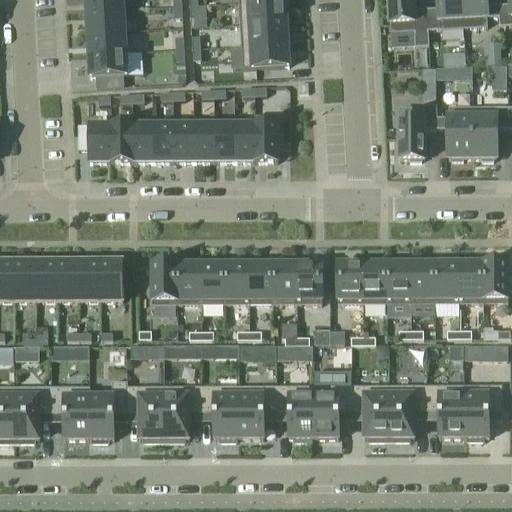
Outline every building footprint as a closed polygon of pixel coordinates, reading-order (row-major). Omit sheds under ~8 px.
[(123,14),(122,0),(85,0),(86,16),(123,14)] [(181,0),(173,0),(174,11),(182,11),(181,0)] [(199,10),(198,0),(189,0),(190,10),(199,10)] [(428,37),(428,35),(426,13),(414,14),(413,0),(388,0),(391,37),(414,36),(415,38),(428,37)] [(426,13),(428,35),(464,33),(461,0),(437,0),(439,12),(426,13)] [(461,0),(464,33),(487,32),(487,22),(498,21),(499,21),(498,9),(486,10),(485,0),(461,0)] [(511,30),(511,0),(509,0),(510,8),(498,9),(499,21),(498,21),(499,31),(511,30)] [(239,8),(240,29),(287,27),(285,5),(239,8)] [(199,22),(199,10),(190,10),(191,22),(199,22)] [(182,11),(174,11),(175,23),(183,23),(182,11)] [(125,35),(123,14),(86,16),(88,38),(125,35)] [(240,29),(241,51),(288,48),(287,27),(240,29)] [(126,57),(125,35),(88,38),(89,59),(126,57)] [(201,53),(200,41),(192,41),(193,53),(201,53)] [(184,42),(176,42),(176,54),(185,54),(184,42)] [(486,46),(487,66),(501,66),(500,46),(486,46)] [(241,51),(242,73),(289,71),(288,48),(241,51)] [(202,65),(201,53),(193,53),(193,65),(202,65)] [(185,54),(176,54),(177,66),(185,66),(185,54)] [(127,80),(126,57),(89,59),(90,82),(127,80)] [(472,85),(472,72),(436,72),(436,73),(436,84),(436,85),(472,85)] [(424,84),(436,84),(436,73),(424,73),(424,84)] [(123,80),(96,81),(96,94),(124,92),(123,80)] [(266,92),(254,93),(255,101),(267,100),(266,92)] [(254,93),(242,93),(243,102),(255,101),(254,93)] [(213,95),(214,103),(226,103),(225,94),(213,95)] [(214,103),(213,95),(202,96),(202,104),(214,103)] [(173,97),(173,105),(185,105),(185,96),(173,97)] [(161,98),(161,106),(173,105),(173,97),(161,98)] [(120,100),(120,108),(132,108),(132,99),(120,100)] [(132,99),(132,108),(144,107),(144,99),(132,99)] [(98,101),(99,110),(111,109),(110,100),(98,101)] [(410,164),(410,166),(421,166),(421,164),(424,164),(424,134),(436,134),(436,122),(437,122),(437,110),(423,110),(423,112),(399,112),(399,164),(410,164)] [(437,122),(436,122),(436,134),(448,134),(449,164),(451,164),(451,166),(463,166),(463,164),(473,164),(472,112),(449,112),(448,122),(446,122),(437,122)] [(508,112),(472,112),(473,164),(482,164),(482,166),(493,165),(493,163),(496,163),(496,133),(508,133),(508,112)] [(255,167),(278,167),(277,156),(277,149),(277,120),(254,120),(254,129),(255,130),(255,167)] [(193,130),(194,130),(194,167),(214,167),(214,130),(215,130),(215,125),(193,125),(193,130)] [(255,167),(255,130),(254,129),(234,130),(235,167),(255,167)] [(111,130),(89,130),(90,167),(110,167),(111,167),(111,130)] [(132,130),(111,130),(111,167),(133,167),(132,130)] [(153,130),(132,130),(133,167),(153,167),(153,130)] [(173,130),(153,130),(153,167),(173,167),(173,130)] [(193,130),(173,130),(173,167),(194,167),(194,130),(193,130)] [(214,167),(235,167),(234,130),(215,130),(214,130),(214,167)] [(444,268),(435,268),(435,309),(459,309),(459,265),(444,266),(444,268)] [(474,265),(459,265),(459,309),(483,308),(483,268),(474,268),(474,265)] [(492,268),(483,268),(483,308),(508,308),(508,268),(506,268),(506,265),(492,265),(492,268)] [(201,310),(201,266),(186,267),(186,269),(177,269),(177,310),(201,310)] [(225,309),(225,269),(216,269),(216,266),(201,266),(201,310),(225,309)] [(249,309),(249,266),(234,266),(234,269),(225,269),(225,309),(249,309)] [(249,266),(249,309),(273,309),(273,269),(264,269),(264,266),(249,266)] [(273,269),(273,309),(297,309),(297,266),(282,266),(282,269),(273,269)] [(297,309),(322,309),(322,269),(312,269),(312,266),(297,266),(297,309)] [(348,268),(338,269),(338,309),(363,309),(363,266),(348,266),(348,268)] [(378,266),(363,266),(363,309),(387,309),(387,268),(378,268),(378,266)] [(396,268),(387,268),(387,309),(411,309),(411,266),(396,266),(396,268)] [(426,266),(411,266),(411,309),(435,309),(435,268),(426,268),(426,266)] [(0,306),(14,307),(14,267),(0,267),(0,306)] [(36,307),(36,267),(14,267),(14,307),(36,307)] [(58,307),(57,267),(36,267),(36,307),(58,307)] [(79,306),(79,267),(57,267),(58,307),(79,306)] [(101,306),(101,267),(79,267),(79,306),(101,306)] [(123,306),(123,267),(101,267),(101,306),(123,306)] [(177,269),(168,269),(168,267),(154,267),(154,269),(152,269),(152,310),(177,310),(177,269)] [(315,348),(337,348),(337,333),(315,333),(315,348)] [(459,335),(447,335),(447,344),(459,343),(459,335)] [(471,335),(459,335),(459,343),(471,343),(471,335)] [(510,335),(498,335),(498,343),(510,343),(510,335)] [(139,344),(151,344),(151,336),(139,336),(139,344)] [(213,345),(213,336),(201,337),(201,345),(213,345)] [(249,336),(237,337),(237,345),(249,345),(249,336)] [(261,344),(261,336),(249,336),(249,345),(261,344)] [(411,336),(399,336),(399,344),(411,344),(411,336)] [(423,336),(411,336),(411,344),(423,344),(423,336)] [(79,337),(67,337),(67,346),(79,345),(79,337)] [(79,337),(79,345),(91,345),(91,337),(79,337)] [(101,345),(113,345),(113,337),(101,337),(101,345)] [(201,337),(189,337),(189,345),(201,345),(201,337)] [(297,342),(285,342),(285,350),(297,350),(297,342)] [(309,350),(309,342),(297,342),(297,350),(309,350)] [(363,342),(351,342),(351,350),(363,350),(363,342)] [(376,342),(363,342),(363,350),(376,350),(376,342)] [(36,343),(24,343),(24,351),(36,351),(36,343)] [(36,343),(36,351),(48,351),(48,343),(36,343)] [(509,346),(451,348),(451,376),(510,374),(509,346)] [(277,361),(276,347),(134,351),(134,364),(277,361)] [(0,350),(0,368),(15,368),(15,350),(0,350)] [(90,396),(89,396),(89,444),(92,444),(92,447),(108,447),(108,444),(114,444),(114,418),(127,417),(127,387),(112,387),(112,396),(90,396)] [(127,387),(127,417),(139,417),(139,444),(141,444),(144,444),(144,447),(164,447),(164,391),(127,391),(127,387)] [(389,390),(351,391),(351,416),(364,416),(364,444),(366,444),(366,443),(369,443),(369,446),(389,446),(389,390)] [(426,390),(389,390),(389,446),(409,446),(409,443),(412,443),(414,443),(414,416),(426,416),(426,390)] [(464,390),(426,390),(426,416),(439,416),(439,443),(464,443),(464,390)] [(502,390),(464,390),(464,443),(467,443),(467,446),(483,446),(483,443),(489,443),(489,416),(502,416),(502,390)] [(201,391),(164,391),(164,447),(184,447),(184,444),(187,444),(189,444),(189,417),(201,417),(201,391)] [(239,391),(201,391),(201,417),(214,417),(214,444),(220,444),(220,447),(236,447),(236,444),(239,444),(239,391)] [(276,391),(239,391),(239,444),(264,444),(264,417),(276,417),(276,391)] [(314,391),(276,391),(276,417),(289,417),(289,443),(295,443),(295,446),(311,446),(311,443),(314,443),(314,391)] [(351,391),(314,391),(314,443),(339,443),(339,417),(351,416),(351,391)] [(14,392),(0,392),(0,447),(14,448),(14,413),(14,392)] [(51,392),(14,392),(14,413),(14,448),(34,448),(34,445),(37,445),(39,445),(39,418),(52,418),(51,392)] [(90,392),(51,392),(52,418),(64,418),(64,445),(89,444),(89,396),(90,396),(90,392)]
